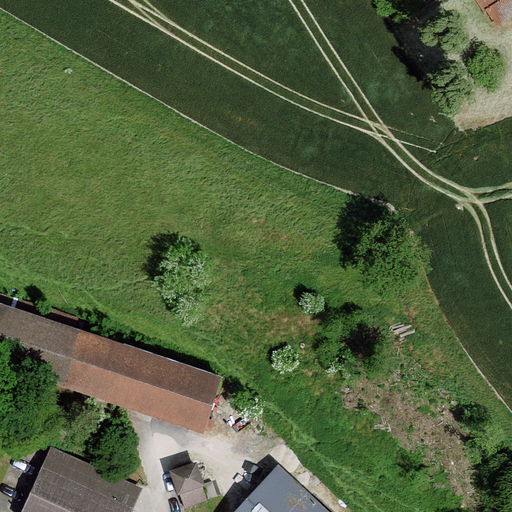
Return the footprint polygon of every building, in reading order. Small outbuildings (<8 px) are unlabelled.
[(511,0),(466,0),(487,31),(511,14),(511,0)] [(215,380),(0,307),(0,358),(200,426),(215,380)] [(129,511),(138,492),(52,452),(24,511),(129,511)] [(196,469),(170,477),(178,501),(204,492),(196,469)] [(241,511),(321,511),(278,472),(241,511)]
